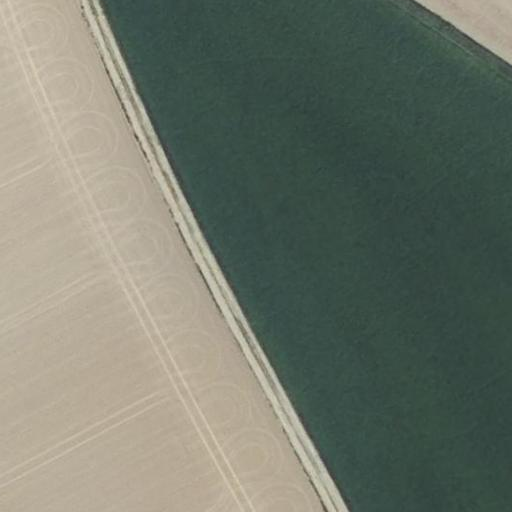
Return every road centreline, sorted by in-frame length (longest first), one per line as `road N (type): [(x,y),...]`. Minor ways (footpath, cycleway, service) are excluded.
road 1 (track): [(84,0),(139,139),(340,511)]
road 2 (track): [(379,0),(511,84)]
